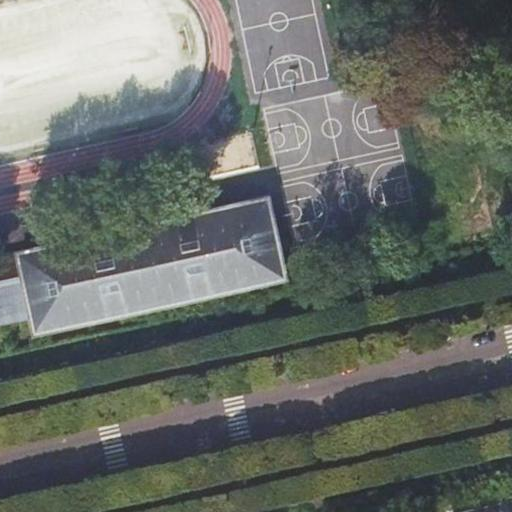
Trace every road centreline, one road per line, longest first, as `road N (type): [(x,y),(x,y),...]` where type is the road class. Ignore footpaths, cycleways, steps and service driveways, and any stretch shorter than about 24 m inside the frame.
road 1 (secondary): [(175,438),(511,363)]
road 2 (secondary): [(0,477),(175,438)]
